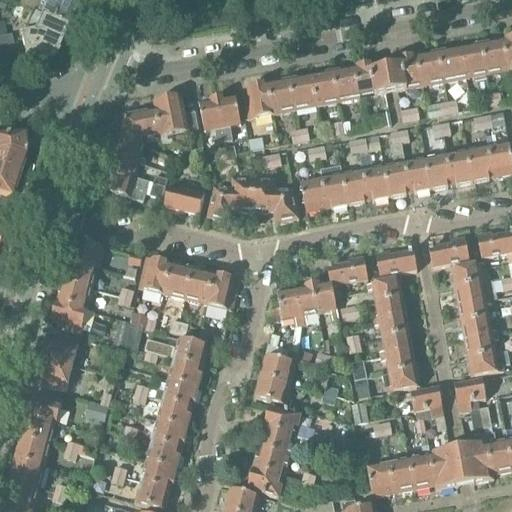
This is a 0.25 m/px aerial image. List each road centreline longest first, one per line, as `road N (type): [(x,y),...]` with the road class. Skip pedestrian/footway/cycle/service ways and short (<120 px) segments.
road 1 (residential): [(102,80),(511,6)]
road 2 (residential): [(199,511),(267,254)]
road 3 (residential): [(49,218),(143,243),(176,231),(267,254)]
road 4 (tertiary): [(0,400),(49,218)]
road 5 (residential): [(267,254),(419,223)]
road 6 (residential): [(444,366),(419,223)]
road 7 (tertiary): [(49,218),(99,86)]
